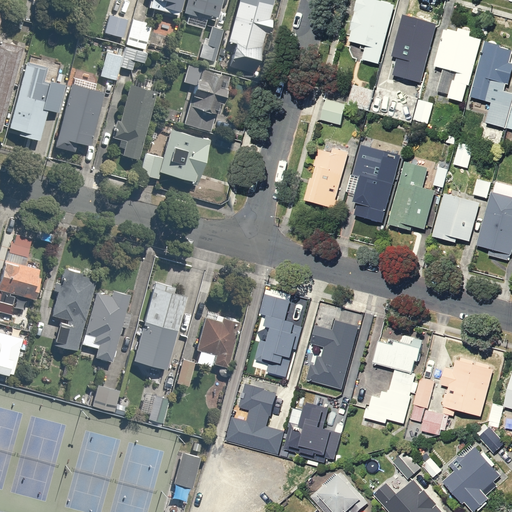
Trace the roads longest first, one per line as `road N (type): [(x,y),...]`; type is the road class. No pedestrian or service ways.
road 1 (residential): [(250,245),(511,316)]
road 2 (residential): [(0,179),(250,245)]
road 3 (residential): [(315,0),(250,245)]
